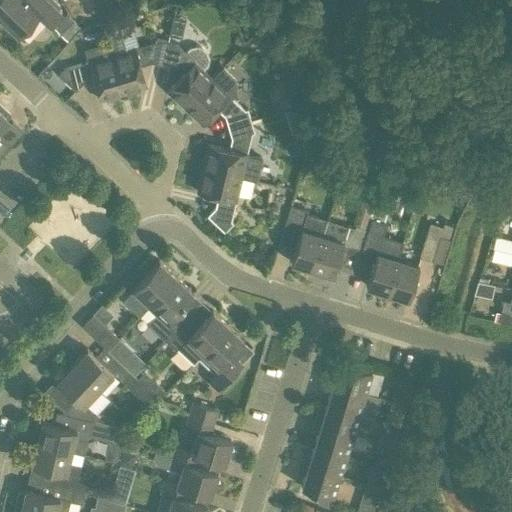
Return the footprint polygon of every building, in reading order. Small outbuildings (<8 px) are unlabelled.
[(49,0),(39,0),(33,7),(25,0),(0,0),(0,17),(17,34),(36,15),(49,27),(63,13),(49,0)] [(231,19),(243,6),(236,0),(227,0),(220,9),(231,19)] [(151,61),(162,64),(167,41),(155,38),(154,40),(126,48),(116,16),(102,20),(108,41),(111,53),(122,91),(146,84),(140,64),(151,61)] [(111,53),(108,41),(84,48),(88,60),(68,65),(66,63),(57,72),(75,89),(83,80),(94,77),(100,98),(122,91),(111,53)] [(179,43),(167,41),(162,64),(172,66),(181,74),(167,89),(185,106),(212,77),(203,68),(207,64),(209,57),(207,50),(202,45),(195,44),(189,46),(184,51),(179,47),(179,43)] [(228,127),(250,120),(247,108),(244,109),(232,97),(236,92),(236,78),(222,66),(212,77),(185,106),(202,122),(216,107),(225,115),(228,127)] [(0,155),(11,143),(0,133),(0,124),(8,116),(11,113),(0,102),(0,155)] [(202,167),(241,177),(241,176),(256,180),(262,155),(247,152),(252,132),(254,132),(250,120),(228,127),(231,138),(229,147),(208,142),(202,167)] [(231,219),(241,177),(202,167),(197,189),(218,194),(216,204),(207,214),(224,230),(233,221),(231,219)] [(310,268),(326,218),(307,212),(307,209),(290,204),(284,223),(300,228),(289,261),(310,268)] [(363,238),(370,217),(359,213),(354,227),(326,218),(310,268),(332,275),(343,241),(359,246),(361,237),(363,238)] [(386,292),(397,259),(385,255),(389,241),(378,238),(384,221),(370,217),(363,238),(373,241),(370,250),(375,251),(364,285),(386,292)] [(432,260),(442,225),(430,221),(419,256),(432,260)] [(132,287),(134,288),(129,293),(137,300),(130,307),(138,315),(145,308),(176,275),(159,258),(132,287)] [(397,259),(386,292),(407,299),(418,266),(397,259)] [(165,340),(184,320),(174,311),(193,290),(176,275),(145,308),(155,317),(149,325),(165,340)] [(511,295),(511,300),(504,299),(499,321),(510,323),(511,315),(511,295)] [(193,362),(229,324),(212,308),(193,329),(184,320),(165,340),(175,349),(177,347),(193,362)] [(229,324),(193,362),(198,357),(213,372),(207,378),(217,387),(242,361),(232,352),(245,339),(229,324)] [(107,326),(95,338),(107,350),(119,337),(107,326)] [(72,363),(97,387),(113,371),(87,347),(72,363)] [(364,392),(364,391),(370,371),(338,361),(334,374),(328,372),(325,380),(364,392)] [(97,387),(72,363),(57,379),(75,396),(62,410),(62,412),(91,420),(102,421),(102,418),(97,412),(109,399),(97,387)] [(144,370),(137,378),(155,395),(156,395),(159,398),(166,391),(144,370)] [(147,404),(155,395),(137,378),(129,371),(121,380),(147,404)] [(391,401),(406,405),(409,396),(412,383),(399,379),(395,392),(394,392),(391,401)] [(357,412),(364,392),(325,380),(322,390),(328,392),(325,403),(357,413),(357,412)] [(190,450),(200,453),(225,461),(231,438),(210,432),(217,408),(192,400),(184,426),(196,430),(190,450)] [(404,412),(406,405),(391,401),(389,407),(404,412)] [(351,433),(357,413),(325,403),(321,416),(315,414),(313,422),(351,433)] [(124,427),(102,421),(91,420),(62,412),(56,411),(53,422),(42,419),(41,421),(34,421),(30,437),(37,440),(36,441),(71,449),(70,451),(84,454),(88,436),(121,444),(124,427)] [(400,425),(402,416),(386,411),(384,420),(400,425)] [(344,454),(351,433),(313,422),(310,432),(315,434),(312,444),(344,454)] [(378,442),(393,446),(396,438),(381,433),(378,442)] [(200,453),(190,450),(158,440),(153,456),(157,464),(179,471),(176,482),(190,487),(210,493),(217,470),(197,464),(200,453)] [(68,461),(70,451),(71,449),(36,441),(31,463),(55,468),(52,482),(85,490),(88,477),(78,474),(81,464),(68,461)] [(391,454),(393,446),(378,442),(376,449),(391,454)] [(338,476),(344,454),(312,444),(309,457),(302,455),(299,464),(338,476)] [(331,496),(338,476),(299,464),(297,473),(303,475),(300,486),(331,496)] [(365,484),(380,489),(385,471),(371,466),(365,484)] [(190,487),(176,482),(163,478),(159,491),(172,495),(166,511),(204,511),(207,504),(187,497),(190,487)] [(82,502),(85,490),(52,482),(49,493),(25,487),(25,490),(18,490),(13,507),(32,511),(67,511),(70,500),(82,502)] [(380,489),(365,484),(355,511),(372,511),(378,495),(380,489)] [(107,497),(108,495),(97,492),(94,506),(104,508),(107,497)]
